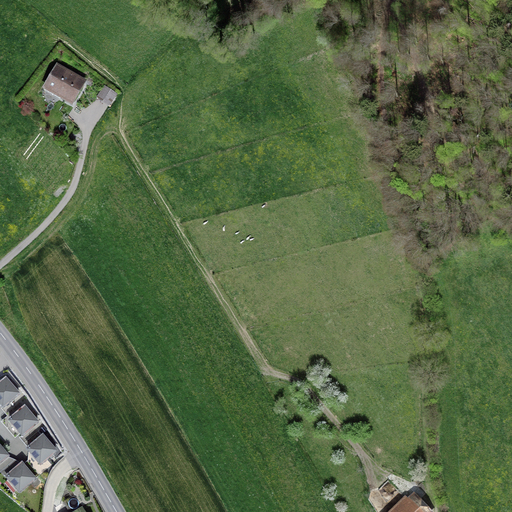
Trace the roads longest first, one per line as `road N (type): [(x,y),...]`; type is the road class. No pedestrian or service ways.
road 1 (track): [(384,16),(379,94),(423,309),(424,471),(434,511)]
road 2 (tertiary): [(0,332),(82,452)]
